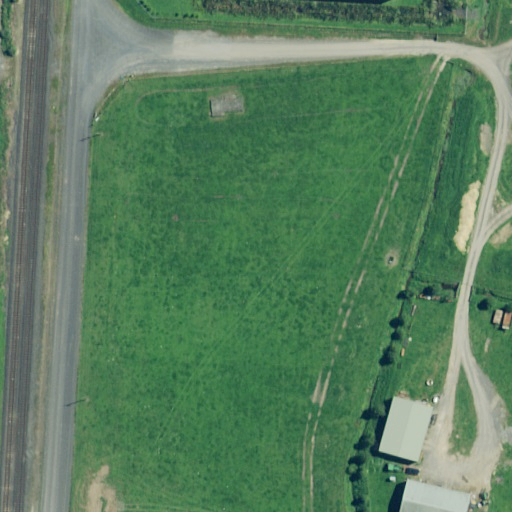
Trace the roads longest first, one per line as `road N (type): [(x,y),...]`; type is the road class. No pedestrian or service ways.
road 1 (unclassified): [(51,511),(84,0)]
road 2 (track): [(511,43),(486,32),(82,52)]
